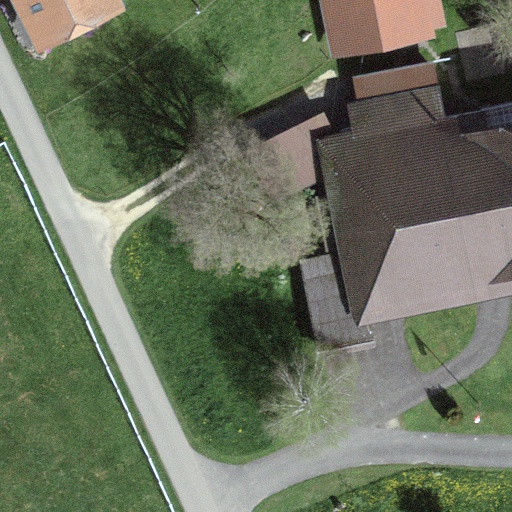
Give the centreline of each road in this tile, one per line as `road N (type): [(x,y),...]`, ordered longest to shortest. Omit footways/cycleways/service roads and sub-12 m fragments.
road 1 (unclassified): [(0,73),(208,511)]
road 2 (track): [(202,499),(303,454),(372,442),(511,450)]
road 3 (track): [(78,238),(343,79)]
